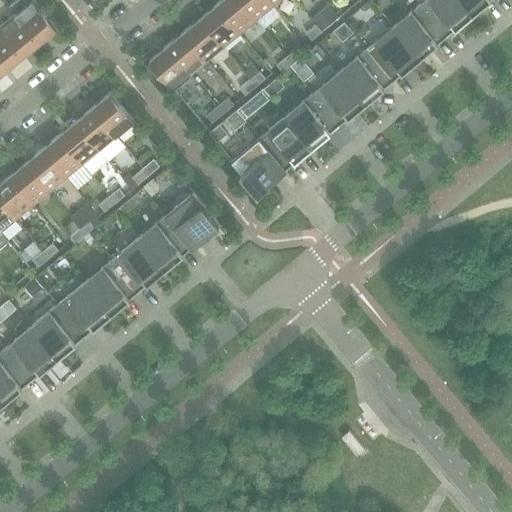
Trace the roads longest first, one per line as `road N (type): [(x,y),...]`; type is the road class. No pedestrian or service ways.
road 1 (tertiary): [(10,511),(292,274)]
road 2 (tertiary): [(490,511),(292,274)]
road 3 (tertiary): [(292,274),(511,91)]
road 4 (residential): [(0,126),(149,0)]
